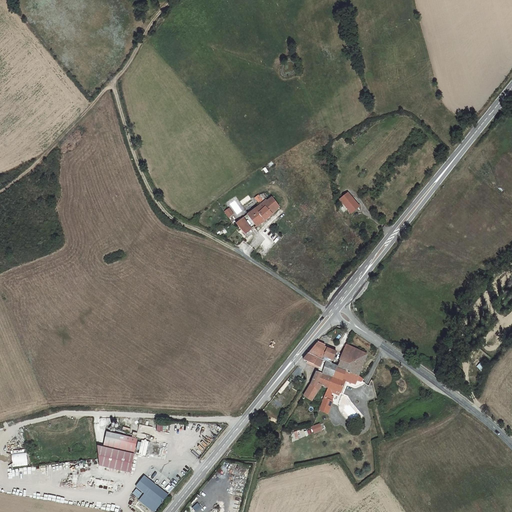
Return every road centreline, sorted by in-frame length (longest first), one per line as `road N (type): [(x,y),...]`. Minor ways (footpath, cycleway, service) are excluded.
road 1 (primary): [(170,511),(328,315)]
road 2 (primary): [(368,265),(511,87)]
road 3 (tertiary): [(511,445),(333,309)]
road 4 (track): [(110,88),(135,161),(169,217),(234,249)]
road 5 (track): [(0,191),(110,88)]
road 6 (track): [(243,511),(250,482),(302,391)]
